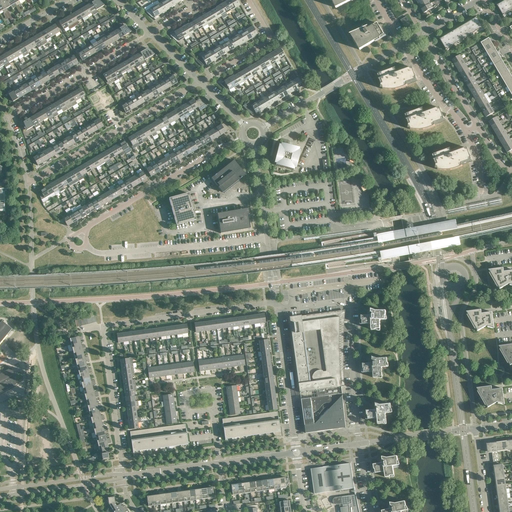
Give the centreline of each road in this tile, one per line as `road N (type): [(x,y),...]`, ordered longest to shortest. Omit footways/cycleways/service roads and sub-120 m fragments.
road 1 (residential): [(149,33),(6,118),(28,184),(199,82)]
road 2 (residential): [(276,310),(350,301),(359,444)]
road 3 (residential): [(242,137),(92,225)]
road 4 (residential): [(275,303),(104,328)]
road 5 (unclassified): [(263,128),(402,45)]
road 6 (unclassified): [(254,145),(275,303)]
road 7 (unclassified): [(276,310),(296,453)]
road 8 (residential): [(104,328),(121,466)]
road 9 (residential): [(199,82),(271,41),(247,0)]
road 10 (tertiary): [(0,497),(123,477)]
road 11 (tertiary): [(123,477),(0,490)]
